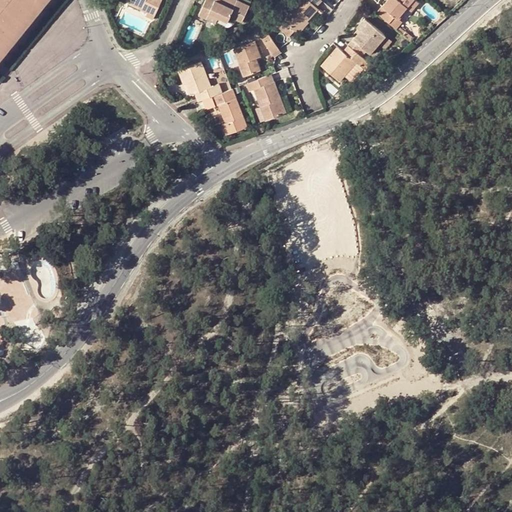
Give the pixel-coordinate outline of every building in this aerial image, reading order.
[(0,0),(0,63),(50,0),(0,0)] [(149,8),(131,0),(130,0),(129,4),(147,12),(149,8)] [(131,0),(149,8),(147,12),(146,15),(153,19),(161,0),(131,0)] [(215,0),(214,3),(207,0),(206,0),(199,14),(207,18),(210,13),(218,17),(228,22),(231,16),(234,17),(242,21),(250,5),(238,0),(215,0)] [(316,6),(322,0),(321,0),(298,0),(282,18),(296,31),(306,20),(307,21),(318,9),(316,6)] [(387,0),(377,12),(396,28),(402,21),(398,18),(403,12),(407,7),(411,11),(419,2),(417,0),(387,0)] [(398,18),(402,21),(407,15),(403,12),(398,18)] [(210,13),(207,18),(216,22),(218,17),(210,13)] [(360,31),(369,21),(365,18),(357,28),(360,31)] [(306,20),(296,31),(299,33),(308,22),(307,21),(306,20)] [(267,30),(261,21),(254,25),(261,34),(267,30)] [(360,31),(348,45),(349,46),(358,53),(362,47),(371,53),(386,35),(369,21),(360,31)] [(263,40),(270,35),(267,30),(261,34),(259,35),(263,40)] [(279,49),(270,35),(263,40),(272,54),(279,49)] [(245,76),(261,70),(256,58),(254,53),(259,51),(255,41),(235,49),(245,76)] [(360,65),(365,59),(358,53),(349,46),(344,52),(338,47),(322,65),(340,81),(356,62),(360,65)] [(203,57),(202,52),(187,56),(188,61),(203,57)] [(204,100),(212,96),(222,93),(219,84),(212,87),(202,62),(178,71),(184,85),(187,84),(191,95),(196,93),(199,102),(204,100)] [(255,89),(261,107),(266,119),(286,112),(274,81),(273,82),(270,75),(247,83),(250,91),(255,89)] [(248,127),(233,89),(232,89),(222,93),(212,96),(204,100),(207,109),(214,106),(216,106),(219,105),(226,122),(223,124),(227,134),(248,127)] [(256,108),(261,121),(266,119),(261,107),(256,108)]
